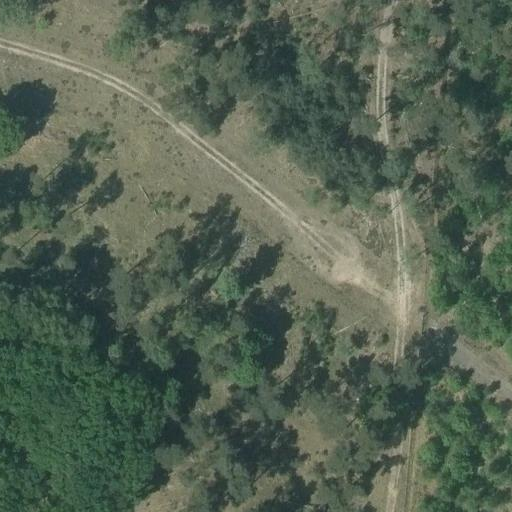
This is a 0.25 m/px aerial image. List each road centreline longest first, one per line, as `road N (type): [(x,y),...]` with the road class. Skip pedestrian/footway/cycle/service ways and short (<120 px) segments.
road 1 (track): [(379,511),(397,411),(389,352),(402,267),(375,164),(375,0)]
road 2 (track): [(0,50),(93,77),(175,124),(375,283)]
